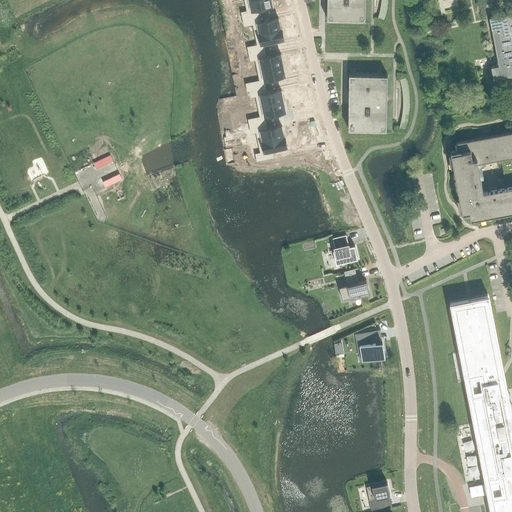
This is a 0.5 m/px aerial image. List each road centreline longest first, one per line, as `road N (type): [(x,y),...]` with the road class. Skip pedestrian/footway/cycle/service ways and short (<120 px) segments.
road 1 (tertiary): [(0,395),(77,379),(153,396),(217,442),(256,511)]
road 2 (residential): [(389,279),(340,156),(298,0)]
road 3 (residential): [(413,511),(408,368),(389,279)]
road 4 (residential): [(389,279),(479,234),(511,227)]
